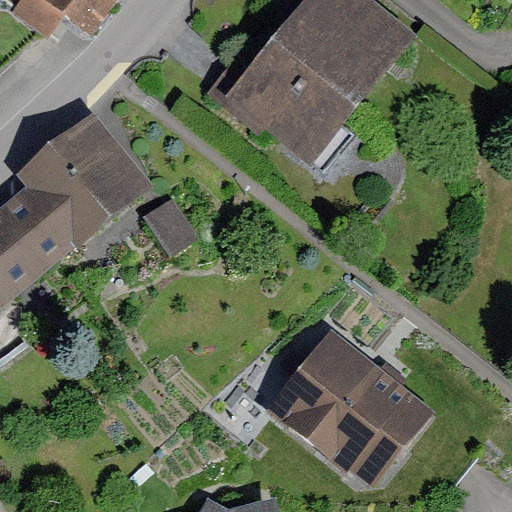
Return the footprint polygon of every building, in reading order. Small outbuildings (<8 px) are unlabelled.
[(94,49),(131,0),(37,0),(34,4),(94,49)] [(434,60),(364,0),(334,0),(240,106),(334,183),(434,60)] [(0,314),(158,188),(103,120),(24,183),(32,193),(0,218),(0,314)] [(174,200),(147,218),(174,259),(201,242),(174,200)] [(444,423),(336,336),(268,419),(377,506),(444,423)]
